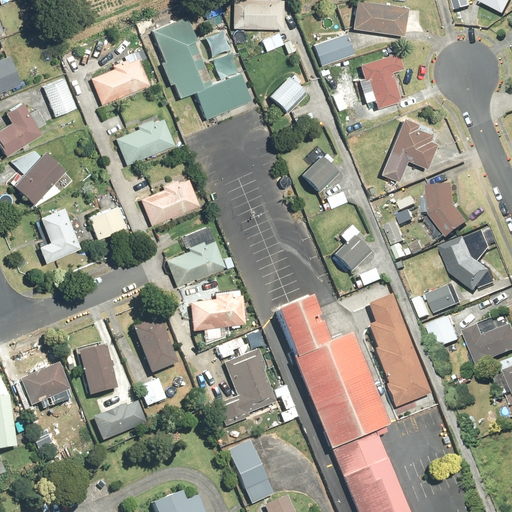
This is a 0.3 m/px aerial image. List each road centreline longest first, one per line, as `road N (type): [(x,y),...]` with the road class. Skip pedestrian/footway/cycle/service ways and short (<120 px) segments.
road 1 (residential): [(511,197),(461,71)]
road 2 (residential): [(21,320),(134,276)]
